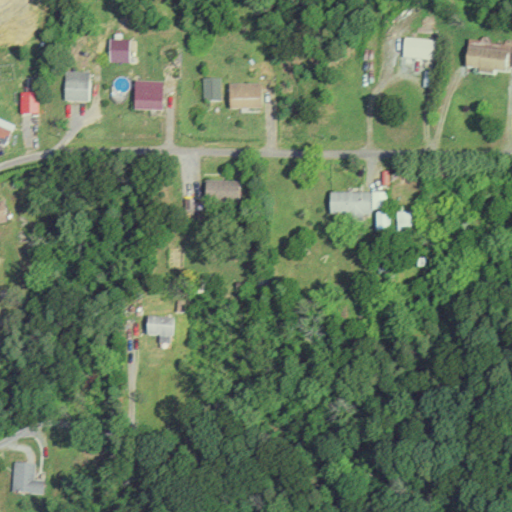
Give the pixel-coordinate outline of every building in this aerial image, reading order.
[(435,59),(435,39),(402,39),(402,59),(435,59)] [(511,48),(465,47),(465,71),(511,72),(511,48)] [(88,101),(88,72),(63,72),(63,101),(88,101)] [(220,102),(220,79),(202,79),(202,102),(220,102)] [(162,111),(162,81),(133,81),(133,111),(162,111)] [(261,109),(261,85),(227,85),(227,109),(261,109)] [(0,142),(4,144),(11,126),(0,122),(0,142)] [(204,181),(204,203),(239,203),(239,181),(204,181)] [(385,192),(329,193),(329,216),(371,216),(371,209),(385,209),(385,192)] [(410,213),(396,213),(396,232),(410,232),(410,213)] [(376,230),(388,230),(388,214),(376,214),(376,230)] [(172,317),(146,317),(146,335),(160,335),(160,338),(172,338),(172,317)] [(43,494),(43,480),(34,480),(34,463),(12,463),(12,494),(43,494)]
